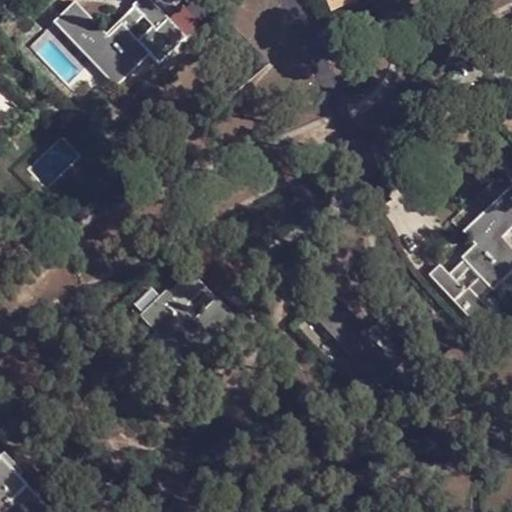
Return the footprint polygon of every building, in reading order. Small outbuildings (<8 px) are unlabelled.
[(75,0),(54,20),(117,87),(152,54),(122,22),(108,34),(75,0)] [(151,0),(137,0),(131,7),(156,33),(170,19),(151,0)] [(186,5),(172,18),(190,36),(204,23),(186,5)] [(460,261),(493,296),(511,276),(511,245),(506,238),(511,232),(511,194),(466,241),(472,248),(460,261)] [(441,266),(430,279),(452,303),(463,290),(441,266)] [(190,270),(141,318),(189,364),(236,320),(217,298),(194,320),(183,308),(205,287),(190,270)] [(330,288),(307,309),(358,364),(365,359),(386,380),(413,355),(383,320),(371,329),(330,288)] [(408,294),(397,305),(419,327),(430,316),(408,294)] [(0,511),(43,511),(0,464),(0,511)]
